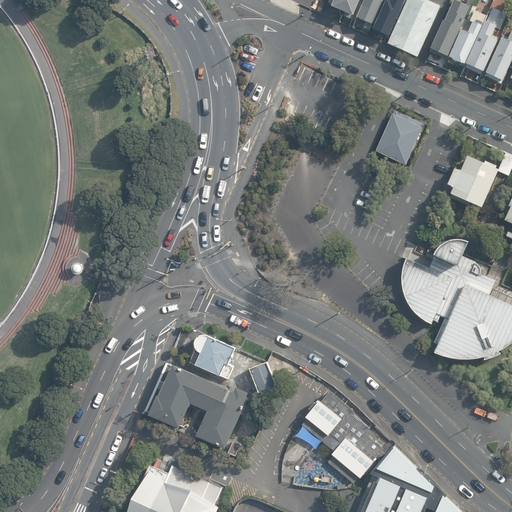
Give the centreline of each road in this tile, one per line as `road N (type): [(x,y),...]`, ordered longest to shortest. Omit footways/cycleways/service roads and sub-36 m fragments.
road 1 (trunk): [(138,298),(52,485),(29,511)]
road 2 (trunk): [(356,362),(196,299),(138,298)]
road 3 (trunk): [(210,216),(212,248),(225,273),(301,315),(356,362)]
road 4 (trunk): [(356,362),(511,506)]
road 5 (residential): [(325,42),(511,127)]
road 6 (residential): [(295,35),(264,118),(210,216)]
road 7 (trunk): [(216,130),(138,298)]
